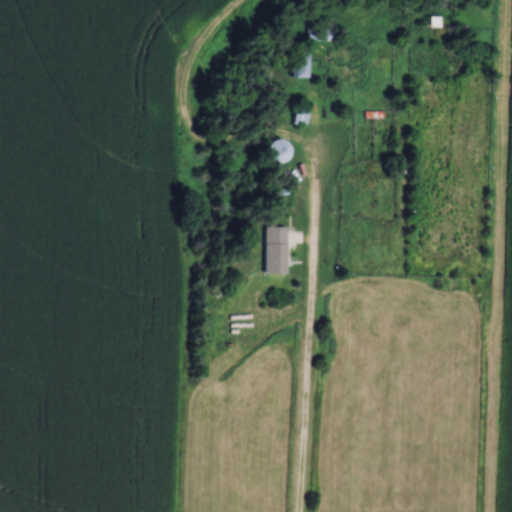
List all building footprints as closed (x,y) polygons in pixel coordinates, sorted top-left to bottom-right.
[(426,27),(438,27),(438,17),(426,17),(426,27)] [(304,29),(304,41),(329,41),(329,29),(304,29)] [(288,77),(306,77),(306,44),(288,44),(288,77)] [(306,105),(290,105),(290,124),(306,124),(306,105)] [(278,139),(274,136),(270,135),(266,136),(262,137),(258,140),(256,144),(255,148),(255,152),(257,157),(260,160),(265,162),(269,163),(274,162),(278,159),(281,155),(282,151),(282,146),(280,142),(278,139)] [(271,199),(284,199),(284,189),(271,189),(271,199)] [(260,274),(282,274),(282,227),(260,227),(260,274)]
